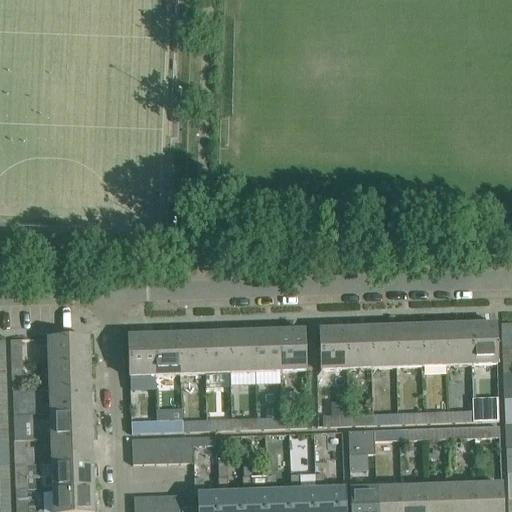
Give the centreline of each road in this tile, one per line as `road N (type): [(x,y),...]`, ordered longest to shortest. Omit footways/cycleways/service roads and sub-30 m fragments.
road 1 (residential): [(110,293),(511,280)]
road 2 (residential): [(116,511),(110,293)]
